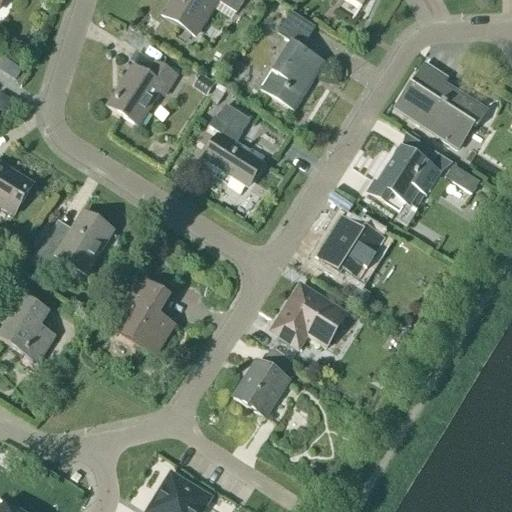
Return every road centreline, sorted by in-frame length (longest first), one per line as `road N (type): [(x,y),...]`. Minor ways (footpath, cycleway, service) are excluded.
road 1 (residential): [(269,276),(116,183),(52,129),(87,0)]
road 2 (residential): [(269,276),(408,53),(445,34),(511,36)]
road 3 (residential): [(169,428),(269,276)]
road 4 (residential): [(169,428),(293,505)]
